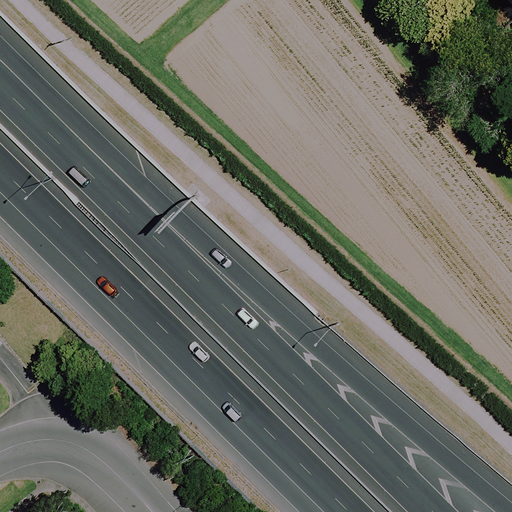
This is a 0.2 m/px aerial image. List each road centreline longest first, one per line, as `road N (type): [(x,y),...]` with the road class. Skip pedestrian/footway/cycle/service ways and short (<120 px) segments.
road 1 (motorway): [(0,78),(511,507)]
road 2 (motorway): [(0,81),(432,511)]
road 3 (motorway): [(349,511),(0,168)]
road 4 (motorway): [(309,511),(0,205)]
road 5 (unclassified): [(152,511),(103,462),(64,439),(28,439),(0,451)]
